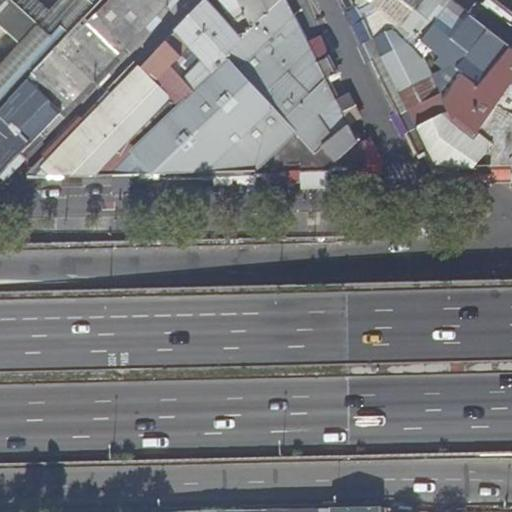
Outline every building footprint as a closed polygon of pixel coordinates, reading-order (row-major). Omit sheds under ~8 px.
[(107,0),(0,0),(0,112),(13,99),(107,0)] [(107,0),(13,99),(47,129),(170,0),(107,0)] [(210,0),(205,3),(37,178),(66,178),(112,176),(228,58),(226,57),(281,0),(210,0)] [(228,58),(112,176),(163,175),(266,172),(372,170),(286,0),(281,0),(226,57),(228,58)] [(352,0),(371,37),(389,27),(414,51),(452,2),(450,0),(352,0)] [(511,47),(452,2),(414,51),(389,27),(371,37),(437,168),(511,166),(511,47)] [(0,176),(1,178),(47,129),(13,99),(0,112),(0,176)]
